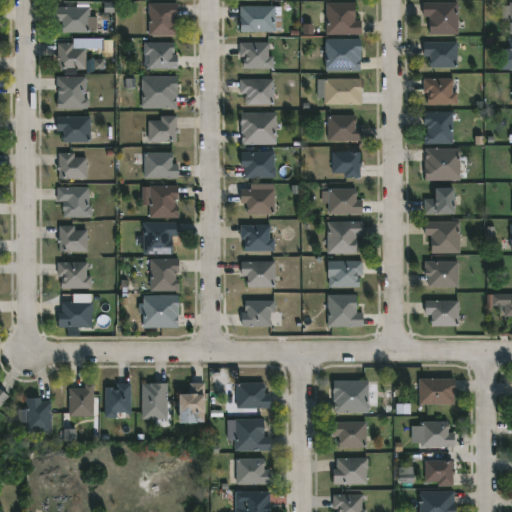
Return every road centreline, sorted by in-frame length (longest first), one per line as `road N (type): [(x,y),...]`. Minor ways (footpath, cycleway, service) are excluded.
road 1 (residential): [(511,357),(67,360),(40,344)]
road 2 (residential): [(404,359),(400,0)]
road 3 (residential): [(220,359),(216,0)]
road 4 (residential): [(40,344),(31,0)]
road 5 (residential): [(495,511),(495,358)]
road 6 (residential): [(308,359),(310,511)]
